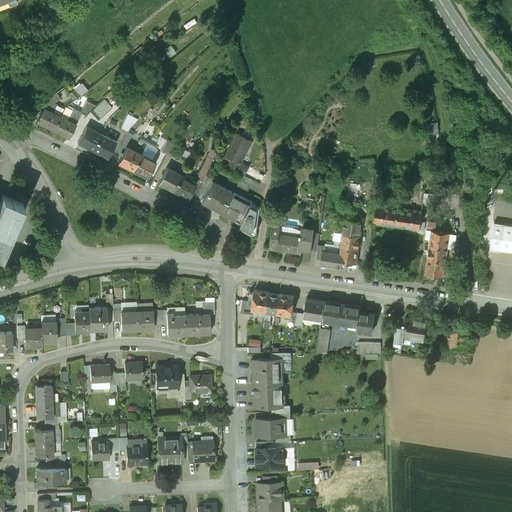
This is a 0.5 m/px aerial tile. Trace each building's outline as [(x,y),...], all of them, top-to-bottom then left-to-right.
[(74,89),(79,96),(90,89),(85,82),(74,89)] [(73,89),(68,94),(74,101),(79,96),(73,89)] [(60,117),(44,109),(37,122),(53,130),(60,117)] [(99,121),(106,124),(108,122),(105,120),(106,118),(101,116),(99,121)] [(60,117),(53,130),(69,138),(76,125),(60,117)] [(440,135),(440,122),(426,121),(426,135),(440,135)] [(101,135),(86,127),(78,143),(93,151),(101,135)] [(251,141),(236,134),(225,156),(232,159),(228,167),(244,175),(247,166),(240,163),(251,141)] [(101,135),(93,151),(107,158),(116,142),(101,135)] [(139,141),(146,145),(148,142),(145,141),(146,139),(141,136),(139,141)] [(141,155),(126,148),(118,164),(133,171),(141,155)] [(141,155),(133,171),(148,179),(156,163),(141,155)] [(179,161),(186,165),(188,162),(186,161),(187,159),(181,157),(179,161)] [(181,176),(166,168),(158,184),(173,192),(181,176)] [(248,191),(253,181),(243,175),(237,186),(248,191)] [(181,176),(173,192),(188,199),(196,183),(181,176)] [(232,192),(212,182),(201,202),(222,213),(232,192)] [(233,193),(232,192),(222,213),(242,223),(253,203),(233,192),(233,193)] [(0,254),(2,255),(23,204),(3,196),(0,202),(0,254)] [(354,209),(355,202),(346,200),(345,207),(354,209)] [(253,203),(242,223),(240,228),(244,230),(250,233),(251,233),(251,234),(252,234),(253,234),(254,234),(254,233),(255,233),(256,232),(256,231),(260,207),(253,204),(253,203)] [(369,222),(389,225),(391,207),(376,205),(375,215),(370,214),(369,222)] [(407,209),(391,207),(389,225),(404,227),(407,209)] [(407,209),(404,227),(424,230),(425,222),(420,221),(422,211),(407,209)] [(342,233),(360,235),(362,220),(344,218),(343,222),(341,221),(340,226),(343,227),(342,233)] [(281,225),(272,224),(269,248),(300,253),(301,248),(311,250),(314,231),(315,227),(304,225),(304,231),(302,230),(301,235),(300,234),(300,236),(280,233),(281,225)] [(511,225),(504,224),(500,251),(511,252),(511,225)] [(431,236),(429,245),(447,248),(449,233),(426,229),(426,236),(431,236)] [(314,231),(311,250),(317,251),(320,232),(314,231)] [(340,246),(358,249),(360,235),(342,233),(340,246)] [(427,259),(445,261),(447,248),(429,245),(427,259)] [(357,254),(358,249),(340,246),(339,252),(333,251),(332,259),(338,259),(338,261),(356,263),(357,254)] [(445,261),(427,259),(425,274),(443,276),(445,261)] [(255,310),(266,312),(269,292),(255,289),(253,299),(251,299),(251,302),(253,303),(252,306),(252,309),(255,310)] [(271,312),(277,313),(280,293),(269,292),(266,312),(267,312),(266,315),(271,315),(271,312)] [(294,295),(280,293),(277,313),(289,315),(291,315),(292,312),(294,295)] [(303,317),(321,320),(324,300),(306,297),(303,317)] [(360,305),(324,300),(321,320),(350,324),(350,322),(357,323),(356,330),(372,332),(375,314),(359,312),(360,305)] [(254,315),(255,310),(252,309),(252,306),(242,304),(241,313),(254,315)] [(88,308),(88,313),(89,330),(107,329),(106,307),(88,308)] [(120,320),(120,312),(120,309),(112,309),(112,320),(120,320)] [(160,310),(152,311),(152,322),(161,322),(160,310)] [(80,311),(74,311),(74,324),(74,332),(75,332),(81,331),(81,332),(89,332),(89,330),(88,313),(80,313),(80,311)] [(136,311),(120,312),(120,320),(121,330),(137,329),(136,311)] [(152,311),(136,311),(137,329),(152,328),(152,322),(152,311)] [(297,312),(292,312),(291,315),(289,315),(288,320),(295,321),(297,312)] [(172,313),(166,313),(167,322),(167,334),(176,334),(176,335),(185,334),(184,316),(184,314),(172,315),(172,313)] [(208,315),(184,316),(185,334),(209,333),(208,315)] [(427,321),(406,318),(404,327),(403,337),(404,337),(424,340),(427,321)] [(41,323),(41,328),(41,341),(50,341),(50,338),(55,338),(55,341),(56,341),(56,321),(55,321),(55,323),(41,323)] [(273,322),(264,321),(263,328),(272,329),(273,322)] [(74,332),(74,324),(65,324),(65,330),(65,335),(75,335),(75,332),(74,332)] [(404,337),(403,337),(404,327),(396,326),(393,342),(403,343),(404,337)] [(467,329),(448,327),(445,349),(449,349),(450,346),(465,348),(465,344),(467,332),(467,329)] [(25,329),(24,329),(25,337),(24,337),(25,347),(25,346),(41,345),(41,341),(41,328),(33,329),(25,329)] [(330,330),(320,328),(316,352),(327,353),(330,330)] [(12,332),(0,332),(0,350),(13,350),(12,332)] [(381,353),(380,342),(358,342),(358,353),(381,353)] [(442,353),(441,358),(463,361),(463,359),(464,354),(442,352),(442,353)] [(270,359),(253,360),(254,384),(282,383),(281,360),(281,359),(270,359)] [(141,362),(124,363),(125,379),(136,378),(136,377),(141,376),(141,378),(142,378),(141,362)] [(109,364),(89,365),(90,381),(109,380),(110,380),(110,374),(109,364)] [(177,366),(155,367),(156,388),(167,387),(177,387),(178,387),(177,375),(177,366)] [(61,370),(63,384),(70,382),(68,369),(61,370)] [(209,375),(189,376),(189,384),(190,392),(191,401),(191,400),(192,400),(194,399),(195,398),(196,397),(197,395),(197,393),(197,391),(210,391),(209,375)] [(283,406),(282,383),(254,384),(254,407),(272,407),(283,406)] [(51,395),(51,385),(36,385),(36,402),(49,402),(49,395),(51,395)] [(49,402),(36,402),(36,416),(44,416),(52,416),(52,415),(51,402),(49,402)] [(285,418),(255,419),(256,435),(285,434),(285,418)] [(52,429),(35,429),(35,442),(52,442),(52,429)] [(119,449),(126,448),(126,446),(127,446),(126,440),(126,437),(118,437),(119,449)] [(159,437),(158,437),(159,463),(160,463),(160,460),(167,459),(167,462),(181,462),(181,448),(180,439),(159,440),(159,437)] [(140,439),(126,440),(127,446),(126,446),(126,448),(127,464),(147,463),(146,445),(141,445),(140,439)] [(201,441),(192,441),(192,449),(193,461),(213,460),(212,440),(211,440),(211,442),(201,443),(201,441)] [(98,441),(90,442),(91,459),(108,458),(107,441),(106,441),(107,442),(98,442),(98,441)] [(52,454),(52,442),(35,442),(35,455),(46,455),(52,455),(52,454)] [(268,447),(256,448),(257,465),(261,465),(263,467),(267,467),(267,465),(270,465),(285,464),(284,457),(286,455),(286,451),(284,449),(284,447),(268,447)] [(53,468),(46,468),(36,468),(37,482),(54,482),(53,468)] [(258,483),(258,500),(281,499),(283,499),(282,482),(258,483)] [(281,511),(281,499),(258,500),(258,511),(281,511)] [(208,506),(196,507),(196,511),(215,511),(215,502),(208,503),(208,506)]
